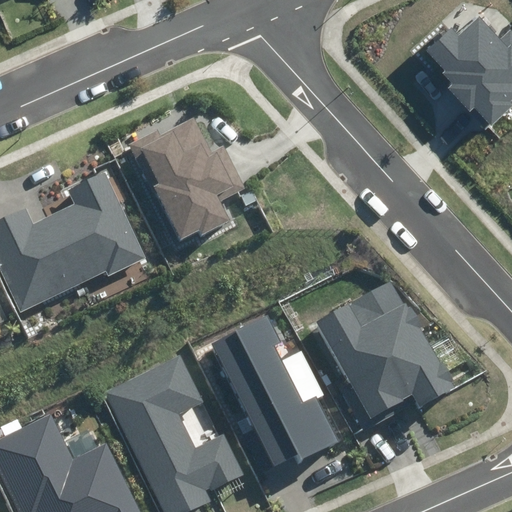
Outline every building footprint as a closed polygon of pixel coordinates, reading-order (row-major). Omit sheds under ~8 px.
[(475,107),(492,125),(511,106),(511,29),(501,40),(479,16),(458,35),(452,27),(428,49),(447,69),(443,73),(453,83),(448,88),(470,112),(475,107)] [(130,142),(179,240),(199,230),(201,235),(227,222),(218,203),(247,189),(225,145),(213,151),(196,118),(160,135),(157,129),(130,142)] [(108,276),(146,258),(104,171),(65,190),(73,205),(33,224),(25,207),(0,219),(0,266),(21,311),(106,271),(108,276)] [(340,389),(364,432),(408,408),(403,399),(412,394),(419,407),(454,388),(451,381),(455,379),(445,361),(440,364),(419,326),(423,323),(413,305),(407,309),(392,281),(317,321),(351,383),(340,389)] [(213,344),(274,467),(299,454),(301,460),(339,441),(317,397),(303,404),(274,344),(280,341),(268,317),(213,344)] [(106,393),(164,511),(189,511),(211,501),(205,489),(209,487),(211,491),(245,474),(226,435),(197,449),(180,415),(207,402),(183,355),(106,393)] [(140,511),(107,443),(72,460),(49,413),(0,437),(0,469),(20,511),(140,511)]
